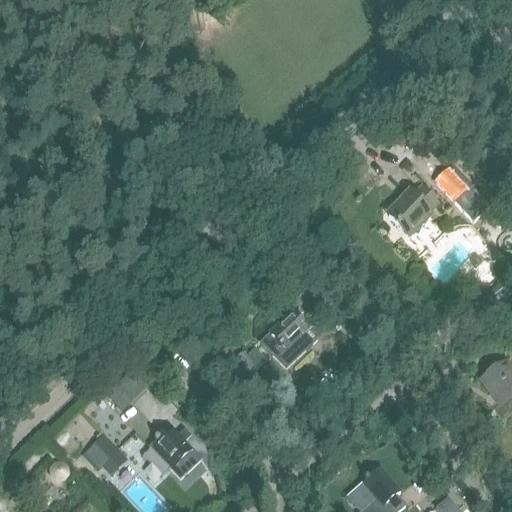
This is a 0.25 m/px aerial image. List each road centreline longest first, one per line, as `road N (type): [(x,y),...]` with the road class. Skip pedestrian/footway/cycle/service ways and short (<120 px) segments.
road 1 (unclassified): [(124,341),(313,172),(483,0)]
road 2 (unclassified): [(312,506),(124,341)]
road 3 (unclassified): [(0,458),(124,341)]
road 4 (unclassified): [(312,506),(421,410)]
road 5 (unclassified): [(502,511),(421,410)]
